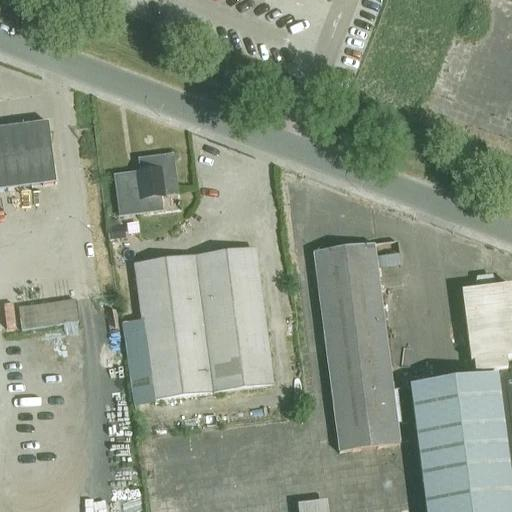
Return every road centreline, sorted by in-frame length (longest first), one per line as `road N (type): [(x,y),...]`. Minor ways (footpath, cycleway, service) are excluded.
road 1 (unclassified): [(511,234),(0,40)]
road 2 (unknown): [(65,213),(91,448),(89,494),(78,511)]
road 3 (unknown): [(0,239),(65,213),(55,61)]
